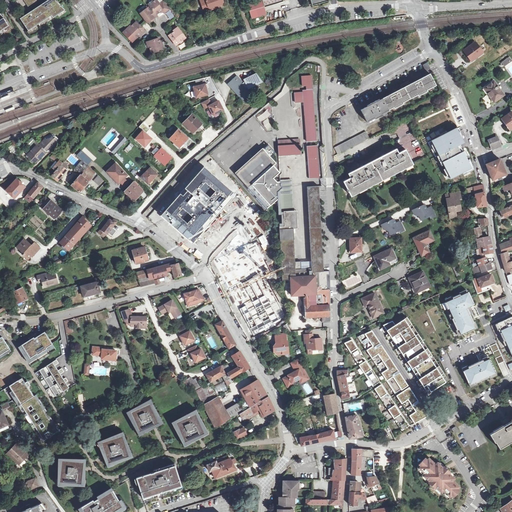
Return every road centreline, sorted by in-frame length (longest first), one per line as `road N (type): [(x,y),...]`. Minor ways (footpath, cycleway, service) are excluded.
road 1 (residential): [(323,116),(333,371),(346,441)]
road 2 (unclassified): [(333,12),(147,68),(107,48)]
road 3 (residential): [(206,276),(138,222),(24,171),(0,171)]
road 4 (residential): [(206,276),(0,325)]
road 5 (residential): [(286,453),(276,397),(206,276)]
road 6 (residential): [(346,441),(400,444),(511,380)]
road 7 (residential): [(434,49),(323,116)]
road 8 (unknown): [(178,370),(70,432)]
